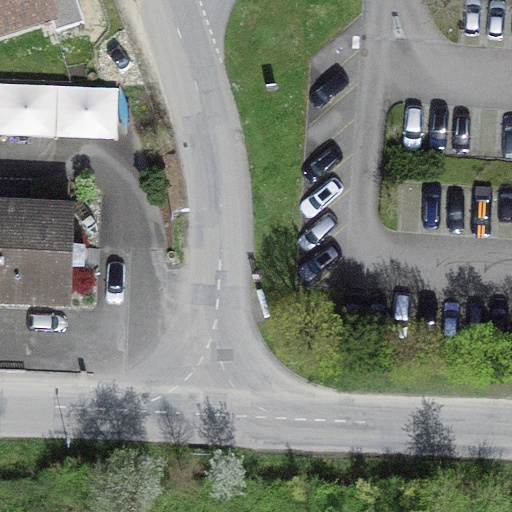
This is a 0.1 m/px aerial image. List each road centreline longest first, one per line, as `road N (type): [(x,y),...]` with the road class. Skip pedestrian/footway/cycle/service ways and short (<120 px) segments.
road 1 (residential): [(211,414),(220,247),(213,169),(166,0)]
road 2 (unclassified): [(211,414),(511,435)]
road 3 (unclassified): [(0,405),(211,414)]
